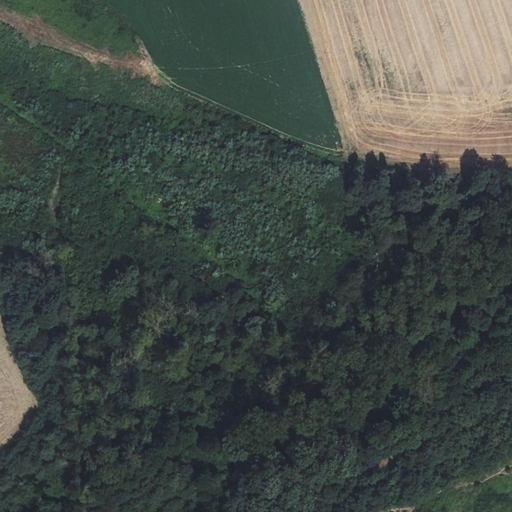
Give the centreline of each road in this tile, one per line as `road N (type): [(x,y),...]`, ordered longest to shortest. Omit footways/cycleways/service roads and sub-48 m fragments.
road 1 (track): [(0,119),(297,297)]
road 2 (track): [(296,511),(319,487),(511,404)]
